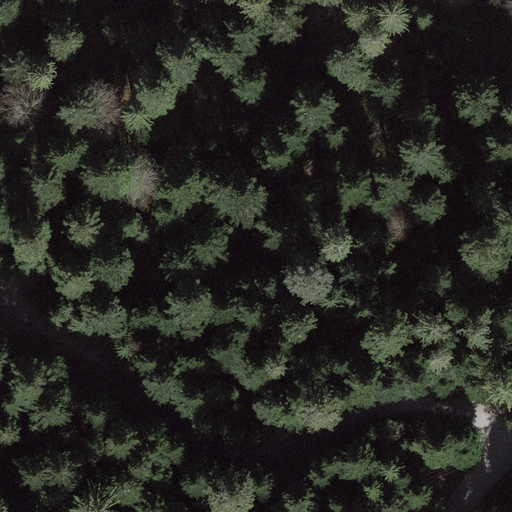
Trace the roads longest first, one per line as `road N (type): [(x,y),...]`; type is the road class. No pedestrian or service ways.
road 1 (track): [(0,288),(168,291),(201,283),(230,264),(282,194),(319,163),(476,76),(497,42),(489,0)]
road 2 (track): [(0,301),(173,423),(248,456),(281,455),(370,415),(418,404),(511,434)]
